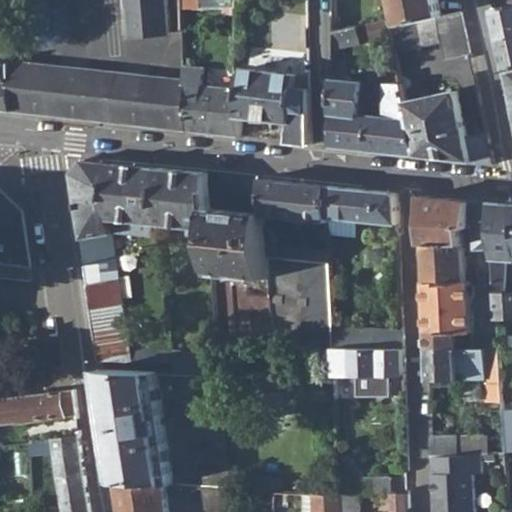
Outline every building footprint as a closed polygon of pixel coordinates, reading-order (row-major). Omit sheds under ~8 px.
[(129,0),(133,35),(170,32),(167,0),(129,0)] [(183,0),(184,9),(200,7),(199,0),(183,0)] [(394,0),(399,24),(403,23),(418,20),(437,16),(442,15),(438,0),(394,0)] [(225,62),(235,88),(244,89),(245,87),(237,68),(234,5),(223,6),(225,62)] [(511,5),(511,6),(493,10),(506,70),(511,68),(511,5)] [(437,16),(439,30),(465,25),(461,10),(442,15),(437,16)] [(418,20),(424,46),(443,43),(439,30),(437,16),(418,20)] [(374,39),(392,35),(390,25),(388,20),(370,23),(374,39)] [(403,23),(410,49),(424,46),(418,20),(403,23)] [(392,35),(396,53),(410,49),(403,23),(399,24),(390,25),(392,35)] [(443,43),(443,45),(467,40),(465,25),(439,30),(443,43)] [(332,31),(333,49),(360,43),(357,26),(332,31)] [(0,58),(11,58),(10,35),(0,35),(0,58)] [(443,45),(447,59),(471,53),(467,40),(443,45)] [(369,63),(370,80),(400,73),(396,57),(369,63)] [(0,107),(14,109),(11,58),(0,58),(0,107)] [(14,109),(188,129),(186,78),(11,58),(14,109)] [(331,144),(417,155),(406,103),(403,88),(401,82),(387,83),(387,114),(381,114),(381,111),(372,110),(371,113),(359,112),(358,80),(345,79),(346,59),(332,59),(331,144)] [(242,115),(244,89),(235,88),(203,84),(205,68),(186,65),(186,78),(188,129),(238,134),(242,115)] [(290,140),(311,142),(311,74),(237,68),(245,87),(244,89),(242,115),(293,120),(290,140)] [(417,155),(473,161),(468,137),(457,91),(406,103),(417,155)] [(473,161),(494,163),(488,133),(468,137),(473,161)] [(74,172),(84,243),(93,242),(92,236),(114,234),(111,219),(108,219),(111,162),(84,159),(74,172)] [(111,219),(154,223),(160,167),(111,162),(108,219),(111,219)] [(160,224),(211,229),(209,208),(206,172),(160,167),(154,223),(156,235),(162,235),(160,224)] [(264,178),(265,214),(319,219),(319,227),(330,228),(329,217),(328,184),(264,178)] [(328,184),(329,217),(360,220),(391,223),(391,226),(400,227),(398,192),(328,184)] [(0,262),(29,266),(21,211),(0,191),(0,262)] [(422,198),(426,284),(473,282),(472,274),(473,268),(466,268),(466,253),(469,253),(469,248),(465,247),(465,226),(477,226),(478,274),(479,280),(484,281),(496,280),(492,201),(427,195),(422,198)] [(500,293),(508,293),(508,285),(511,257),(511,203),(492,201),(496,280),(499,317),(502,317),(500,293)] [(265,214),(209,208),(211,229),(214,271),(271,278),(269,256),(268,245),(265,214)] [(359,236),(360,220),(329,217),(330,228),(330,234),(359,236)] [(331,251),(268,245),(269,256),(332,263),(331,251)] [(87,265),(90,284),(121,281),(118,261),(87,265)] [(496,280),(484,281),(486,292),(487,320),(499,319),(499,317),(496,280)] [(132,361),(121,281),(90,284),(101,359),(132,361)] [(458,330),(472,330),(475,330),(473,282),(426,284),(428,332),(458,330)] [(500,293),(502,317),(511,316),(511,292),(508,293),(500,293)] [(378,330),(378,349),(405,349),(404,329),(378,330)] [(475,361),(488,360),(486,348),(473,348),(473,346),(459,347),(458,330),(428,332),(430,379),(459,378),(458,367),(475,366),(475,361)] [(472,330),(458,330),(459,347),(473,346),(472,337),(472,330)] [(335,350),(345,349),(344,337),(342,335),(335,335),(335,350)] [(500,337),(472,337),(473,346),(473,348),(486,348),(500,348),(500,337)] [(500,348),(486,348),(488,360),(489,380),(502,380),(500,348)] [(176,372),(208,374),(208,361),(209,352),(173,349),(176,372)] [(337,399),(348,399),(348,376),(406,374),(405,349),(378,349),(345,349),(335,350),(337,381),(337,399)] [(222,361),(208,361),(208,374),(221,374),(222,361)] [(119,482),(166,484),(175,484),(158,371),(102,367),(119,482)] [(0,398),(0,413),(1,422),(23,419),(25,420),(79,414),(75,388),(46,391),(46,393),(0,398)] [(63,493),(65,511),(93,511),(82,434),(35,440),(38,453),(59,450),(65,493),(63,493)] [(432,438),(433,454),(438,454),(472,453),(481,452),(484,452),(484,436),(432,438)] [(475,511),(475,471),(482,471),(481,452),(472,453),(438,454),(438,471),(433,471),(434,497),(438,497),(439,501),(435,509),(434,511),(475,511)] [(386,494),(393,494),(392,478),(365,479),(365,470),(351,456),(340,457),(342,494),(363,494),(386,494)] [(169,511),(166,484),(119,482),(123,511),(169,511)] [(201,511),(228,511),(230,489),(203,487),(201,511)] [(276,507),(289,508),(290,492),(265,491),(265,500),(276,501),(276,507)] [(393,494),(386,494),(386,504),(411,503),(410,493),(393,494)] [(342,511),(342,497),(318,494),(317,511),(342,511)] [(363,511),(363,494),(342,494),(342,497),(342,511),(363,511)]
